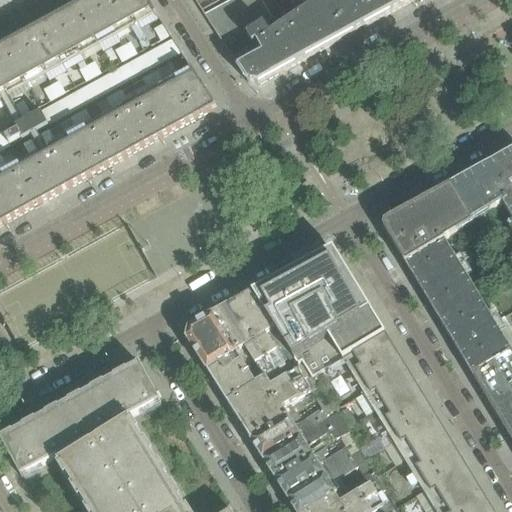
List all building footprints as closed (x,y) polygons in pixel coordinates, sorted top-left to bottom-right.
[(0,97),(45,73),(155,13),(146,0),(93,0),(0,51),(0,97)] [(260,0),(236,0),(205,17),(227,52),(273,23),(260,0)] [(392,15),(383,0),(349,0),(350,1),(329,12),(324,3),(316,8),(337,45),(392,15)] [(419,0),(383,0),(392,15),(419,0)] [(259,88),(337,45),(316,8),(288,26),(279,32),(273,23),(227,52),(248,85),(259,88)] [(169,40),(163,28),(155,32),(161,44),(169,40)] [(23,143),(50,128),(182,56),(173,42),(0,136),(0,155),(11,149),(7,142),(19,135),(23,143)] [(137,57),(131,45),(123,49),(130,61),(137,57)] [(130,61),(123,49),(116,53),(122,65),(130,61)] [(102,77),(95,65),(87,69),(94,81),(102,77)] [(94,81),(87,69),(80,73),(87,85),(94,81)] [(165,85),(158,73),(150,78),(157,89),(165,85)] [(0,229),(108,170),(217,110),(196,77),(0,183),(0,229)] [(157,89),(150,78),(143,82),(149,94),(157,89)] [(66,96),(59,84),(52,88),(58,100),(66,96)] [(58,100),(52,88),(44,93),(51,105),(58,100)] [(129,105),(122,93),(115,97),(121,109),(129,105)] [(121,109),(115,97),(107,101),(113,113),(121,109)] [(30,115),(24,104),(16,108),(22,120),(30,115)] [(93,124),(86,113),(79,117),(85,129),(93,124)] [(85,129),(79,117),(71,121),(77,133),(85,129)] [(56,145),(50,133),(42,137),(48,149),(56,145)] [(39,154),(32,142),(24,147),(30,159),(39,154)] [(503,207),(511,202),(511,154),(453,186),(475,225),(503,207)] [(8,171),(2,159),(0,159),(0,173),(1,175),(8,171)] [(475,225),(453,186),(389,221),(389,222),(386,223),(384,229),(386,233),(406,267),(445,243),(475,225)] [(511,202),(503,207),(511,222),(511,226),(485,243),(488,248),(511,233),(511,202)] [(479,299),(462,270),(459,266),(488,248),(485,243),(456,260),(445,243),(406,267),(440,323),(479,299)] [(257,294),(253,296),(275,333),(295,364),(297,367),(303,364),(306,369),(312,380),(313,381),(343,363),(386,337),(379,325),(379,326),(373,315),(370,310),(363,300),(364,300),(338,258),(328,255),(323,258),(312,264),(311,264),(307,266),(307,267),(300,271),(296,273),(296,272),(292,275),(281,281),(276,283),(277,285),(266,291),(265,289),(260,292),(257,294)] [(267,338),(275,333),(253,296),(213,318),(238,357),(246,351),(265,381),(267,381),(286,369),(267,338)] [(511,352),(496,326),(479,299),(440,323),(472,376),(511,352)] [(257,387),(238,357),(213,318),(190,330),(187,341),(228,406),(257,387)] [(493,511),(468,471),(449,440),(386,337),(359,353),(343,363),(389,438),(362,454),(367,462),(385,451),(395,469),(404,463),(424,495),(416,501),(422,511),(493,511)] [(511,428),(511,352),(472,376),(506,432),(511,428)] [(185,511),(129,422),(161,404),(140,366),(138,367),(139,368),(128,374),(127,373),(115,379),(116,380),(105,386),(104,385),(93,392),(93,393),(82,399),(82,397),(72,403),(70,404),(70,405),(59,411),(59,410),(48,416),(47,416),(48,417),(37,423),(36,422),(24,429),(25,430),(14,436),(13,435),(1,441),(22,480),(56,461),(88,511),(87,511),(185,511)] [(291,407),(315,392),(302,372),(272,390),(267,381),(265,381),(257,387),(228,406),(252,444),(298,416),(297,414),(303,411),(300,407),(294,412),(291,407)] [(350,435),(337,416),(336,417),(324,398),(317,403),(322,412),(303,424),(298,416),(252,444),(276,482),(314,459),(309,452),(312,447),(331,435),(336,443),(340,440),(341,441),(349,436),(350,435)] [(357,426),(346,408),(337,413),(348,431),(357,426)] [(313,511),(338,496),(320,468),(323,466),(335,485),(358,470),(365,480),(373,475),(349,436),(341,441),(347,451),(327,463),(324,460),(328,457),(325,452),(321,454),(314,459),(276,482),(294,511),(313,511)] [(394,511),(385,496),(382,498),(375,487),(348,503),(343,494),(338,496),(313,511),(394,511)]
